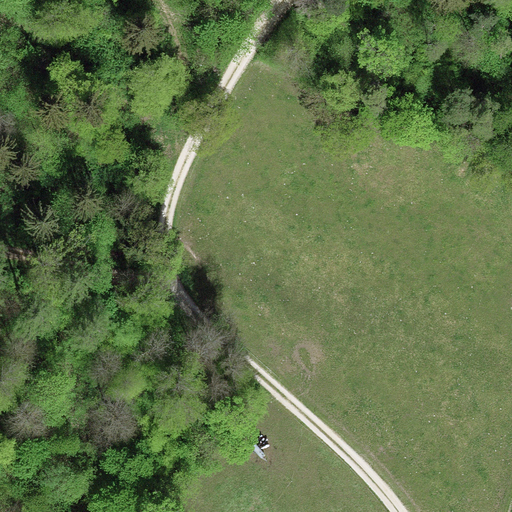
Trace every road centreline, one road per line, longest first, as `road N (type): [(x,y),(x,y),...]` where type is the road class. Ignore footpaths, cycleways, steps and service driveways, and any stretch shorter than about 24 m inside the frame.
road 1 (track): [(402,511),(199,317),(163,249),(161,225),(178,173),(226,79),(283,0)]
road 2 (track): [(0,247),(175,276)]
road 3 (track): [(178,173),(179,69),(162,0)]
